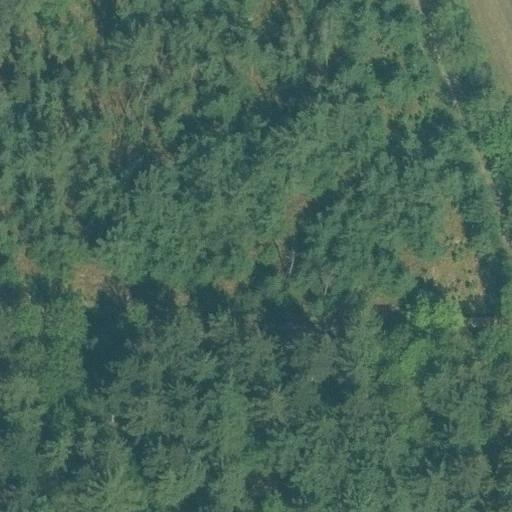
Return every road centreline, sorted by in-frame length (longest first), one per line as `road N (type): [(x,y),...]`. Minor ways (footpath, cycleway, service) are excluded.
road 1 (track): [(0,319),(511,348)]
road 2 (track): [(418,0),(511,237)]
